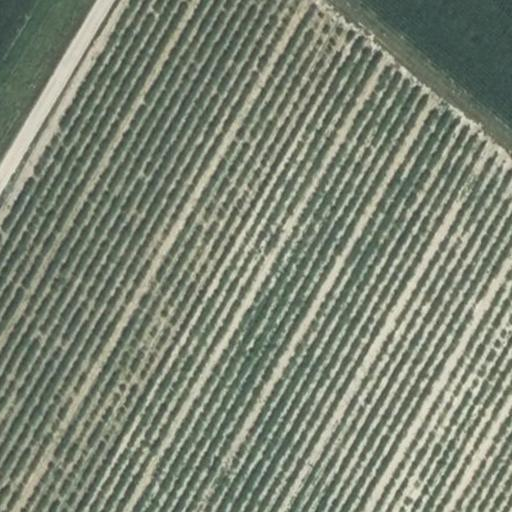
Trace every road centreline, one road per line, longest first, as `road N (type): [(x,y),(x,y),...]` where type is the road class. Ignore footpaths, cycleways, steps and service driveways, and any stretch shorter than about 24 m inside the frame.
road 1 (track): [(335,0),(511,149)]
road 2 (track): [(0,184),(108,0)]
